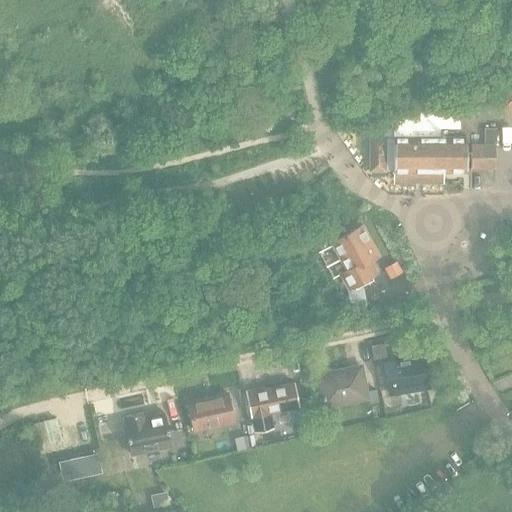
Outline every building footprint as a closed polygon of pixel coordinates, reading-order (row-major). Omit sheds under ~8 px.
[(442,166),(458,166),(458,127),(458,108),(393,107),(393,127),(368,127),(368,169),(384,169),(392,169),(392,183),(442,183),(442,166)] [(494,143),(496,143),(496,127),(483,127),(483,143),(469,142),(469,166),(494,167),(494,143)] [(374,271),(367,275),(360,264),(376,255),(360,226),(332,242),(347,270),(346,270),(353,283),(347,286),(347,287),(374,273),(374,271)] [(366,305),(362,287),(346,290),(350,308),(366,305)] [(371,341),(373,352),(386,349),(383,338),(371,341)] [(421,354),(383,362),(388,384),(399,382),(401,392),(427,388),(421,354)] [(323,405),(366,397),(360,366),(344,369),(344,371),(335,372),(335,371),(317,374),(323,405)] [(269,412),(298,406),(293,382),(264,388),(264,387),(246,390),(255,429),(272,426),(269,412)] [(186,401),(192,430),(232,421),(226,393),(186,401)] [(143,411),(122,416),(123,421),(122,421),(129,453),(170,444),(167,431),(167,430),(163,412),(158,414),(158,413),(157,414),(157,417),(151,418),(150,415),(149,415),(144,417),(143,411)] [(168,502),(165,490),(149,494),(152,506),(168,502)]
